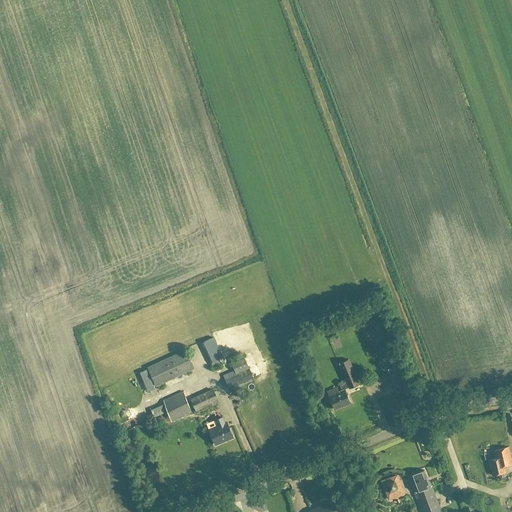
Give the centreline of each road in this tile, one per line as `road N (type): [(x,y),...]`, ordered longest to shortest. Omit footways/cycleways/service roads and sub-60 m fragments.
road 1 (track): [(438,415),(284,0)]
road 2 (residential): [(204,511),(438,415),(511,400)]
